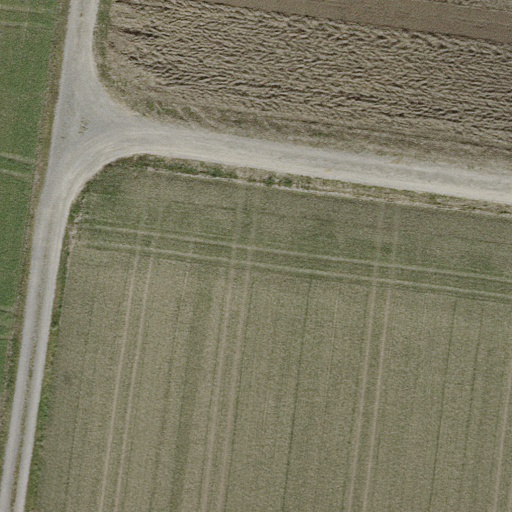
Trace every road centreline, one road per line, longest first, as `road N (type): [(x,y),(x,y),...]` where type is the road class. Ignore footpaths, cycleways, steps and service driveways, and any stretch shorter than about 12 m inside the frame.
road 1 (track): [(8,511),(86,0)]
road 2 (track): [(511,183),(68,124)]
